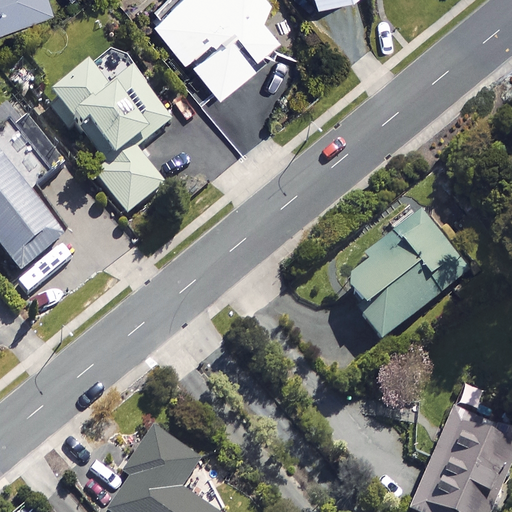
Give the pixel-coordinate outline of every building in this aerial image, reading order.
[(0,0),(0,26),(45,11),(41,0),(0,0)] [(268,5),(263,0),(167,0),(144,20),(178,61),(181,58),(213,97),(250,67),(246,61),(273,39),(254,16),(268,5)] [(168,122),(123,65),(98,85),(84,67),(47,96),(102,165),(91,174),(125,216),(163,185),(134,149),(168,122)] [(60,238),(29,201),(63,172),(12,112),(0,122),(0,252),(18,274),(60,238)] [(466,274),(421,215),(335,281),(358,312),(354,315),(376,343),(466,274)] [(501,415),(458,395),(403,511),(490,511),(511,466),(511,434),(495,427),(501,415)] [(203,466),(150,428),(118,474),(127,480),(105,511),(209,511),(184,493),(203,466)]
